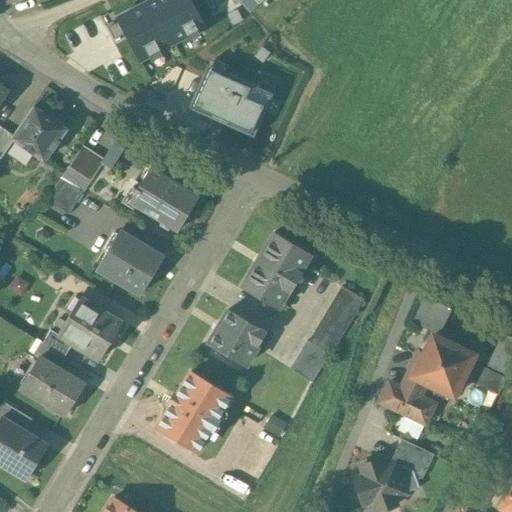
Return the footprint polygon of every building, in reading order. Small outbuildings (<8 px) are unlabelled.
[(139,63),(212,28),(198,0),(148,0),(116,16),(139,63)] [(259,0),(243,0),(250,8),(259,0)] [(284,88),(207,53),(185,103),(262,138),(284,88)] [(14,136),(13,137),(14,138),(44,158),(65,128),(63,127),(63,123),(52,115),(49,116),(34,107),(14,136)] [(5,129),(0,135),(0,158),(14,138),(13,137),(14,136),(5,129)] [(69,165),(92,180),(106,159),(83,143),(69,165)] [(61,178),(83,191),(92,180),(69,165),(61,178)] [(200,195),(152,166),(139,188),(135,185),(133,189),(137,191),(131,201),(179,230),(200,195)] [(46,200),(69,213),(83,191),(61,178),(46,200)] [(163,255),(121,229),(98,267),(140,293),(163,255)] [(310,253),(274,232),(241,287),(277,309),(288,290),(291,291),(301,274),(299,272),(310,253)] [(342,286),(308,341),(329,354),(331,355),(364,300),(342,286)] [(124,321),(81,295),(81,297),(85,299),(79,311),(74,308),(59,332),(58,334),(74,343),(101,359),(124,321)] [(441,330),(450,305),(423,295),(414,320),(441,330)] [(265,331),(229,309),(221,321),(220,320),(214,331),(215,332),(208,344),(245,366),(265,331)] [(59,332),(52,328),(44,342),(63,353),(67,355),(74,343),(58,334),(59,332)] [(475,355),(432,335),(424,351),(416,354),(404,379),(407,380),(402,389),(419,396),(426,383),(454,397),(475,355)] [(511,340),(502,335),(487,364),(503,372),(511,353),(511,340)] [(44,342),(43,341),(35,353),(41,357),(42,357),(56,365),(63,353),(44,342)] [(308,341),(307,341),(301,350),(323,363),(329,354),(308,341)] [(323,363),(301,350),(296,359),(318,372),(323,363)] [(56,365),(42,357),(41,357),(22,389),(67,415),(86,383),(56,365)] [(318,372),(296,359),(290,369),(312,382),(318,372)] [(483,366),(477,383),(494,389),(500,372),(483,366)] [(230,396),(190,372),(177,394),(175,393),(169,404),(170,405),(157,427),(197,451),(230,396)] [(402,389),(389,383),(379,402),(426,424),(436,404),(419,396),(402,389)] [(511,388),(510,388),(504,400),(508,403),(482,455),(502,465),(511,445),(511,388)] [(32,418),(3,401),(0,406),(0,415),(1,415),(25,430),(32,418)] [(25,430),(1,415),(0,416),(0,465),(25,481),(48,443),(25,430)] [(286,424),(272,415),(265,428),(278,436),(286,424)] [(434,454),(401,438),(391,460),(423,476),(434,454)] [(389,468),(382,470),(378,458),(361,464),(366,476),(354,480),(362,503),(374,499),(378,511),(395,506),(392,497),(419,487),(416,480),(422,478),(423,476),(391,460),(388,466),(389,468)] [(470,480),(457,507),(448,503),(443,511),(477,511),(474,511),(486,488),(470,480)] [(511,511),(511,480),(499,507),(509,511),(511,511)] [(136,511),(113,498),(104,511),(136,511)]
